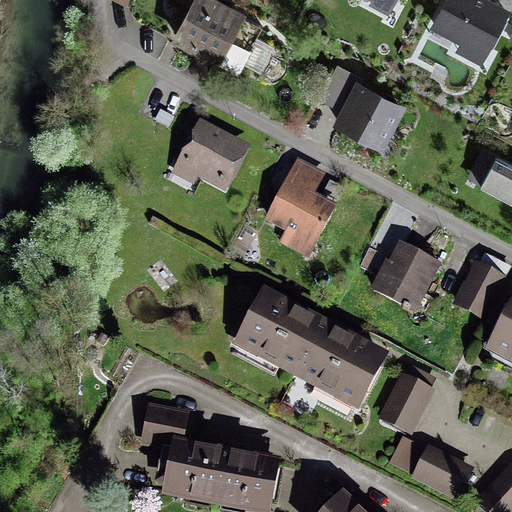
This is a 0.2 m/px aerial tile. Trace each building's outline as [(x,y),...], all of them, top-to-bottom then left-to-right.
[(261,26),(211,0),(196,0),(176,38),(238,70),(261,26)] [(505,11),(483,0),(446,0),(434,24),(484,51),(505,11)] [(400,106),(360,85),(339,124),(380,145),(400,106)] [(243,149),(203,128),(184,163),(224,184),(243,149)] [(511,165),(495,157),(480,184),(511,200),(511,165)] [(332,208),(288,184),(269,220),(313,243),(332,208)] [(437,265),(400,246),(387,271),(384,270),(374,290),(404,305),(402,308),(407,311),(409,308),(410,309),(420,291),(423,293),(437,265)] [(477,267),(457,304),(483,318),(503,280),(477,267)] [(380,358),(265,298),(241,343),(264,354),(265,352),(279,359),(278,362),(320,384),(322,382),(336,389),(334,392),(356,403),(380,358)] [(511,312),(494,347),(511,356),(511,312)] [(429,394),(402,380),(383,417),(410,431),(429,394)] [(177,448),(168,493),(215,502),(214,504),(218,504),(219,502),(266,511),(275,464),(177,446),(182,417),(152,411),(146,442),(177,448)] [(468,471),(431,451),(417,478),(455,497),(468,471)] [(511,511),(511,471),(510,470),(482,501),(493,511),(511,511)] [(357,511),(343,498),(330,511),(357,511)]
